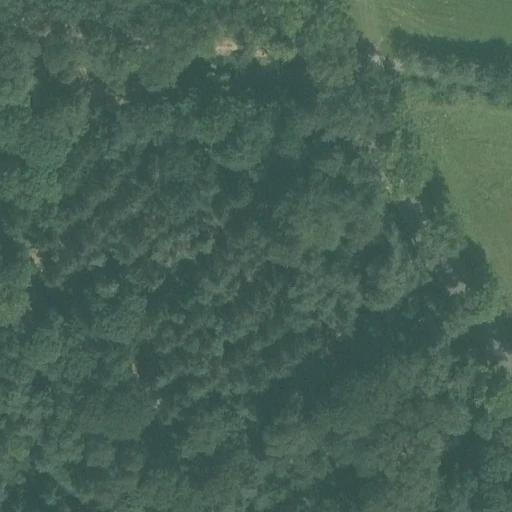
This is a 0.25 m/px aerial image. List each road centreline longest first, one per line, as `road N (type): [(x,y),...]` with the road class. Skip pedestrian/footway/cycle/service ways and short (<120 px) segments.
road 1 (unclassified): [(511,365),(291,0)]
road 2 (track): [(329,62),(0,33)]
